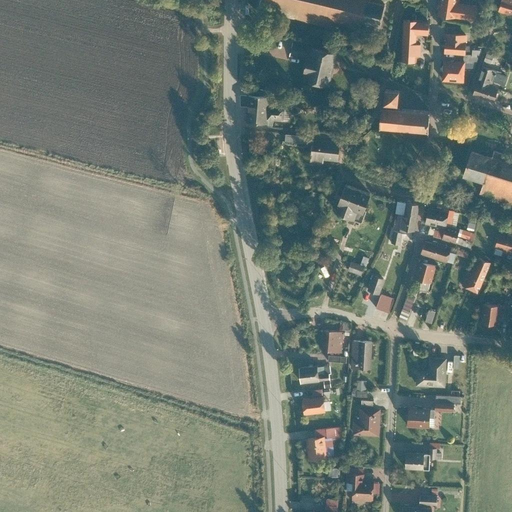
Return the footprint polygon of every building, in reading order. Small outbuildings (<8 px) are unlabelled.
[(259,0),(257,11),(357,33),(359,22),(364,1),(359,0),(259,0)] [(440,0),(437,15),(473,22),(476,5),(461,2),(460,0),(440,0)] [(511,0),(498,0),(497,10),(511,12),(511,0)] [(381,27),(386,6),(364,1),(359,22),(381,27)] [(427,20),(397,19),(395,66),(419,67),(420,46),(413,46),(413,32),(426,33),(427,20)] [(466,35),(443,34),(442,53),(466,54),(466,35)] [(332,87),(339,52),(290,43),(287,57),(308,61),(304,82),(332,87)] [(474,67),(481,51),(471,48),(470,55),(463,56),(463,61),(463,67),(474,67)] [(486,61),(495,63),(497,54),(488,52),(486,61)] [(463,67),(463,61),(442,61),(443,80),(463,80),(463,67)] [(475,94),(492,100),(496,88),(487,85),(489,81),(503,86),(507,73),(485,66),(475,94)] [(385,90),(384,104),(400,104),(400,90),(385,90)] [(511,102),(511,93),(505,91),(502,99),(511,102)] [(270,97),(246,94),(242,122),(266,125),(266,119),(292,123),(293,108),(269,105),(270,97)] [(429,113),(380,111),(379,127),(428,129),(429,113)] [(337,143),(311,141),(309,163),(336,165),(337,143)] [(511,205),(511,153),(494,147),(490,160),(481,184),(478,195),(511,205)] [(490,160),(465,151),(456,176),(481,184),(490,160)] [(356,224),(366,195),(336,184),(329,204),(339,207),(335,217),(356,224)] [(421,205),(400,201),(392,241),(399,243),(402,231),(415,233),(421,205)] [(446,213),(426,208),(422,224),(441,229),(442,226),(446,213)] [(469,227),(475,228),(478,218),(472,216),(469,227)] [(442,226),(441,229),(439,238),(456,242),(459,230),(442,226)] [(507,238),(496,235),(493,247),(502,250),(501,254),(511,256),(511,234),(508,233),(507,238)] [(443,262),(447,247),(422,241),(419,255),(443,262)] [(353,260),(351,270),(366,273),(370,255),(360,253),(359,261),(353,260)] [(479,294),(489,264),(473,258),(462,289),(479,294)] [(431,283),(435,265),(420,262),(416,280),(431,283)] [(377,294),(382,280),(369,274),(363,289),(377,294)] [(408,292),(403,316),(411,318),(417,294),(408,292)] [(387,311),(391,297),(377,293),(373,307),(387,311)] [(509,307),(480,304),(478,324),(493,326),(494,320),(507,322),(509,307)] [(435,321),(437,309),(430,308),(428,321),(435,321)] [(343,332),(324,331),(323,352),(341,354),(343,332)] [(369,368),(371,341),(351,340),(349,367),(369,368)] [(348,361),(349,355),(330,353),(330,359),(348,361)] [(442,386),(444,357),(426,357),(426,370),(414,369),(413,384),(442,386)] [(317,365),(295,367),(297,384),(319,382),(317,365)] [(369,395),(370,379),(359,378),(358,395),(369,395)] [(312,398),(298,399),(300,416),(324,414),(321,388),(311,389),(312,398)] [(453,413),(453,405),(459,405),(459,396),(434,395),(433,412),(453,413)] [(377,436),(378,409),(358,408),(357,423),(351,423),(351,435),(377,436)] [(429,410),(405,409),(404,425),(428,427),(429,410)] [(325,457),(323,434),(304,436),(307,459),(325,457)] [(428,453),(403,453),(402,469),(428,469),(428,453)] [(373,501),(374,481),(363,481),(363,476),(352,476),(351,500),(373,501)] [(438,496),(418,495),(417,504),(437,506),(438,496)]
